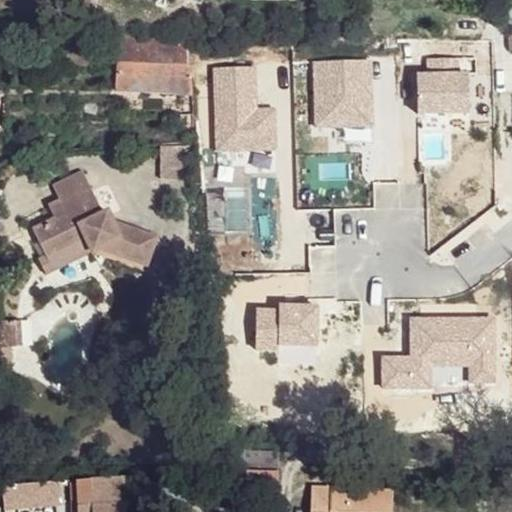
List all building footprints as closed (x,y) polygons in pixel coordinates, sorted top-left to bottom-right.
[(189,47),(105,51),(106,99),(139,98),(140,79),(191,78),(189,47)] [(427,72),(416,72),(416,115),(471,115),(471,71),(461,71),(461,58),(427,58),(427,72)] [(374,59),(313,60),(315,126),(375,125),(374,59)] [(257,68),(213,69),(214,151),(278,150),(277,107),(258,108),(257,68)] [(82,262),(95,258),(143,271),(150,243),(105,231),(101,222),(104,220),(83,172),(54,184),(62,202),(51,206),(56,220),(34,229),(45,259),(75,247),(82,262)] [(45,259),(39,262),(45,278),(82,262),(75,247),(45,259)] [(143,271),(95,258),(82,262),(141,278),(143,271)] [(279,309),(257,308),(255,351),(280,352),(281,345),(319,346),(320,304),(279,303),(279,309)] [(408,354),(380,354),(381,389),(433,389),(433,368),(470,367),(470,385),(497,385),(497,314),(408,315),(408,354)] [(11,357),(11,341),(0,340),(0,366),(7,367),(8,357),(11,357)] [(277,474),(245,472),(246,488),(278,488),(277,474)] [(58,481),(1,484),(3,509),(60,504),(58,481)] [(123,481),(75,485),(77,511),(124,511),(124,506),(127,506),(123,481)] [(471,482),(459,481),(459,492),(470,493),(471,482)] [(391,511),(392,492),(310,488),(309,511),(391,511)] [(180,511),(180,491),(155,492),(155,511),(180,511)]
